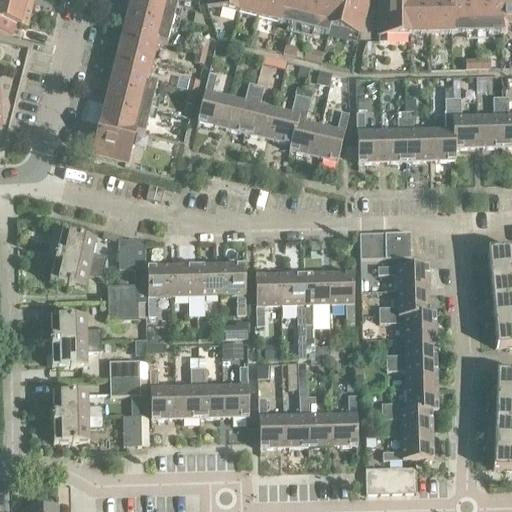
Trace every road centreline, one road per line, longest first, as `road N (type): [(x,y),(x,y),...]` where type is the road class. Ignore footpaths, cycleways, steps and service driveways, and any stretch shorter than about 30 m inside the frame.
road 1 (residential): [(459,226),(179,225),(54,196),(36,174)]
road 2 (residential): [(12,469),(4,176)]
road 3 (residential): [(467,509),(459,226)]
road 4 (residential): [(240,511),(197,484),(104,487),(63,469),(12,469)]
road 5 (residential): [(36,174),(85,0)]
